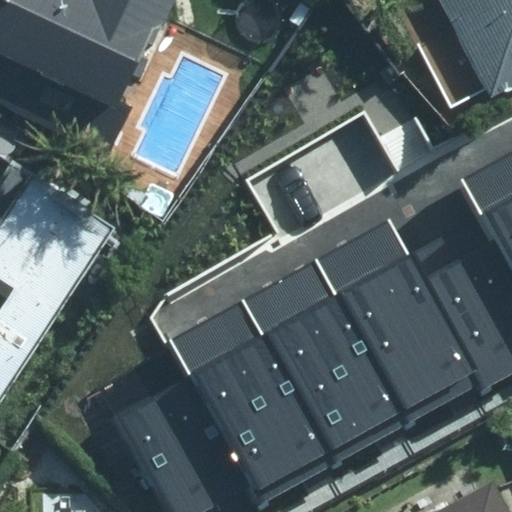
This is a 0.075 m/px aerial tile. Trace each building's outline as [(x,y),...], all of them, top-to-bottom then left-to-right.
[(0,0),(0,95),(103,144),(170,0),(0,0)] [(511,0),(431,0),(481,97),(511,81),(511,0)] [(345,17),(262,77),(321,160),(365,128),(351,108),(391,79),(345,17)] [(204,162),(165,137),(130,192),(170,217),(204,162)] [(0,211),(0,401),(109,241),(21,181),(0,211)] [(511,272),(511,183),(473,205),(511,272)] [(473,373),(511,350),(511,272),(486,227),(414,268),(473,373)] [(401,413),(473,373),(401,246),(329,287),(401,413)] [(329,454),(401,413),(329,287),(256,328),(329,454)] [(256,495),(329,454),(256,328),(184,369),(243,472),(256,495)] [(243,472),(184,369),(115,408),(173,511),(243,472)] [(493,511),(474,480),(421,511),(493,511)]
